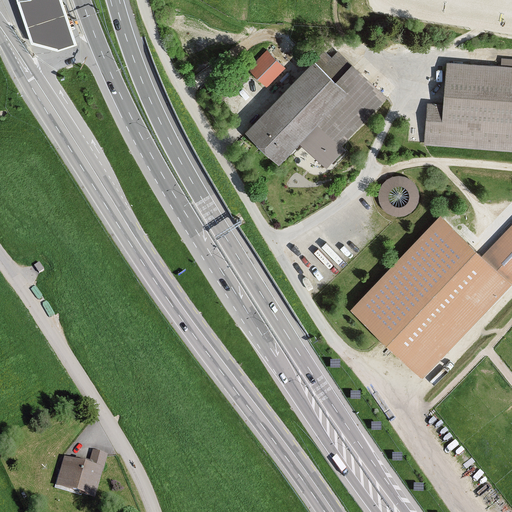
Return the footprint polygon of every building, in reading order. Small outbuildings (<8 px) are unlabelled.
[(16,0),(31,44),(58,51),(77,46),(61,0),(16,0)] [(388,99),(339,52),(333,58),(325,51),(248,131),(281,163),(301,143),(325,165),(388,99)] [(284,67),(267,51),(249,70),(267,86),(284,67)] [(511,151),(511,59),(504,58),(503,66),(448,62),(446,104),(428,103),(425,146),(511,151)] [(240,65),(212,86),(222,99),(250,78),(240,65)] [(511,223),(483,255),(442,217),(353,312),(425,379),(511,285),(511,223)] [(45,270),(40,263),(34,266),(39,274),(45,270)] [(90,464),(66,458),(57,488),(97,499),(109,456),(93,451),(90,464)]
